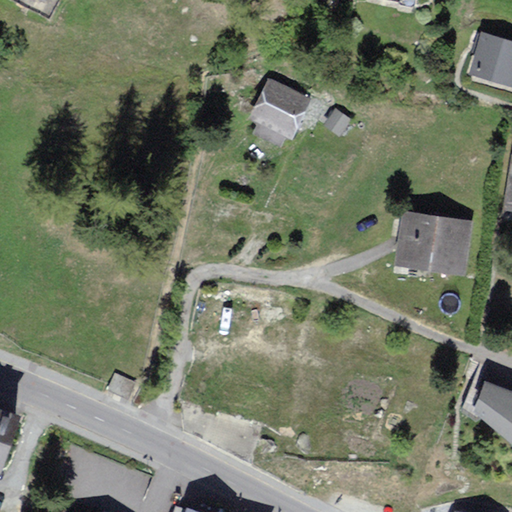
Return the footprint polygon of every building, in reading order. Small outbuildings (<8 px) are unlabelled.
[(511,83),(511,39),(483,31),(472,72),(511,83)] [(295,135),(313,95),(270,75),(252,115),(295,135)] [(341,135),(351,118),(337,109),(327,126),(341,135)] [(466,272),(472,220),(404,211),(397,264),(466,272)] [(108,388),(129,396),(134,381),(114,373),(108,388)] [(511,436),(511,391),(486,381),(476,407),(511,436)] [(0,466),(18,412),(0,405),(0,466)]
